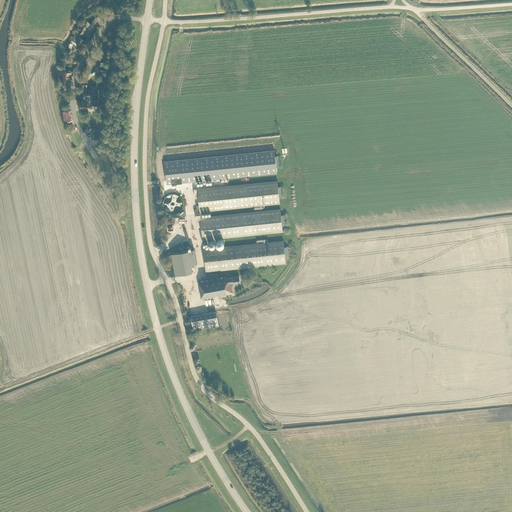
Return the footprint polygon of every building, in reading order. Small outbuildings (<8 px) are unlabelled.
[(93,25),(98,18),(92,14),(87,20),(93,25)] [(86,42),(87,41),(79,37),(82,33),(83,34),(87,26),(86,25),(82,24),(76,35),(75,35),(72,40),(76,42),(82,45),(82,44),(85,45),(85,44),(86,44),(86,43),(86,42)] [(62,84),(63,84),(63,85),(63,86),(65,86),(66,86),(66,85),(67,86),(70,78),(69,77),(70,73),(65,71),(63,75),(61,75),(61,79),(63,80),(62,84)] [(83,100),(96,100),(96,98),(101,98),(101,89),(96,89),(96,95),(92,95),(92,94),(83,94),(83,100)] [(71,120),(70,110),(65,111),(65,113),(63,113),(64,119),(65,121),(71,120)] [(274,150),(164,162),(167,184),(276,173),(277,173),(276,167),(275,156),(274,150)] [(277,181),(197,189),(199,209),(195,210),(196,220),(200,219),(203,240),(283,231),(280,209),(200,217),(200,211),(280,203),(277,181)] [(216,277),(217,278),(198,282),(202,299),(233,293),(231,283),(240,282),(239,276),(227,278),(227,276),(219,278),(218,272),(208,273),(208,272),(286,264),(284,241),(204,249),(207,279),(216,277)] [(188,251),(191,265),(197,264),(194,249),(188,251)] [(216,312),(191,317),(194,330),(219,326),(216,312)]
